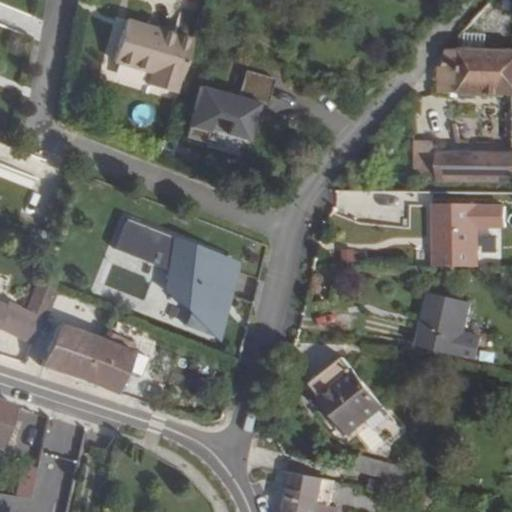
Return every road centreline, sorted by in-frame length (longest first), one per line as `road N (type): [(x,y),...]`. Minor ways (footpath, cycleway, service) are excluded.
road 1 (residential): [(282,231),(42,136),(60,0)]
road 2 (residential): [(282,231),(361,112),(478,0)]
road 3 (residential): [(214,460),(238,418),(282,231)]
road 4 (tertiary): [(214,460),(154,427),(0,383)]
